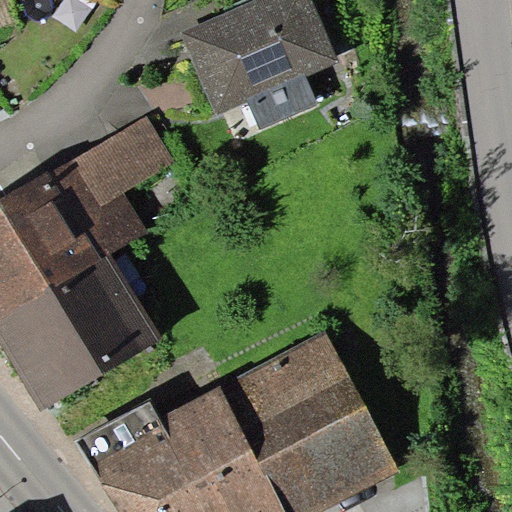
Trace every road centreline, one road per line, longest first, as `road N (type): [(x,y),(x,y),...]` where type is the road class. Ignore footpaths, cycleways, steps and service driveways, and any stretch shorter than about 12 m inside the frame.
road 1 (residential): [(0,157),(70,113),(144,0)]
road 2 (residential): [(511,160),(487,0)]
